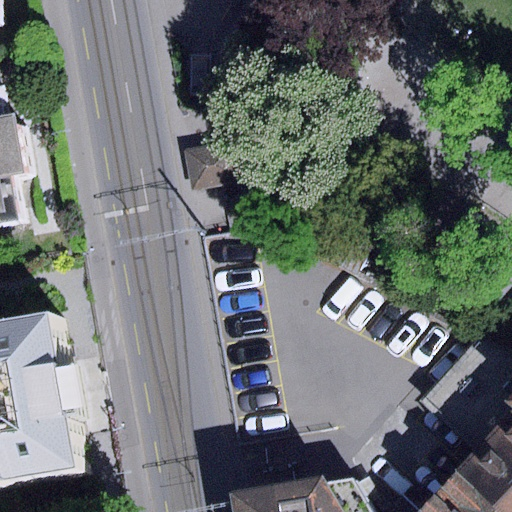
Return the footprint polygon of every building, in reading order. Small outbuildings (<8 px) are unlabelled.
[(319,0),(249,0),(225,54),(294,85),(330,5),(319,0)] [(0,226),(16,224),(11,188),(36,184),(27,124),(0,128),(0,226)] [(233,143),(186,152),(193,191),(240,182),(233,143)] [(316,203),(297,234),(360,271),(378,239),(316,203)] [(58,319),(0,329),(0,491),(87,476),(72,393),(58,319)] [(476,448),(455,471),(501,511),(511,511),(511,358),(479,335),(422,401),(476,448)] [(382,511),(501,511),(455,471),(416,510),(402,494),(382,511)] [(367,511),(351,481),(234,493),(236,511),(367,511)]
